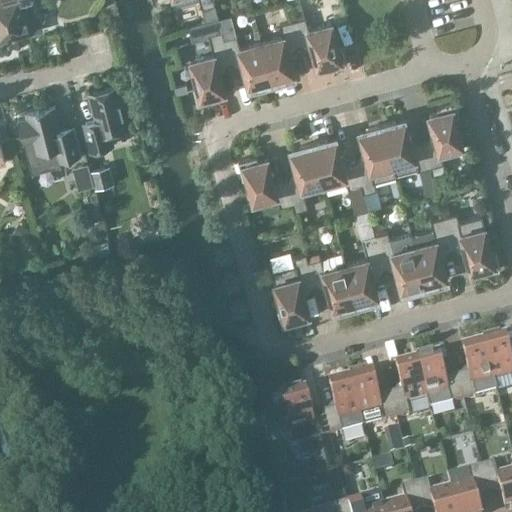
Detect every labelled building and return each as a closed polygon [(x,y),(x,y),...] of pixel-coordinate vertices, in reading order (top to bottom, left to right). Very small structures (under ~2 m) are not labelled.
[(38,15),(33,0),(0,0),(0,40),(30,33),(26,19),(38,15)] [(213,0),(174,0),(176,6),(197,0),(199,0),(202,9),(215,5),(213,0)] [(293,21),(299,45),(311,42),(318,67),(327,65),(328,70),(347,64),(342,46),(338,47),(332,23),(309,29),(306,17),(293,21)] [(287,48),(299,45),(293,21),(280,24),(283,36),(261,41),(272,82),(285,79),(285,76),(294,73),(287,48)] [(230,63),(224,39),(222,31),(209,35),(214,54),(191,60),(197,85),(193,86),(198,104),(217,99),(216,95),(225,92),(219,66),(230,63)] [(272,82),(261,41),(240,47),(237,36),(224,39),(230,63),(242,60),(249,86),(258,83),(259,86),(272,82)] [(97,120),(84,124),(91,151),(114,145),(111,132),(128,127),(122,104),(127,103),(124,89),(119,91),(117,86),(89,93),(97,120)] [(424,143),(430,167),(432,175),(445,172),(440,152),(464,146),(457,122),(461,121),(456,102),(437,108),(438,112),(429,115),(436,140),(424,143)] [(26,117),(18,120),(33,174),(33,173),(59,166),(59,167),(61,167),(59,161),(81,155),(74,128),(62,131),(55,106),(40,110),(40,107),(25,111),(26,117)] [(430,167),(424,143),(412,146),(405,121),(396,123),(395,121),(382,124),(393,165),(396,175),(417,169),(418,171),(430,167)] [(393,165),(382,124),(369,128),(369,131),(360,133),(367,158),(355,161),(361,186),(362,186),(364,193),(377,190),(375,182),(396,176),(396,175),(393,165)] [(361,186),(355,161),(343,164),(337,139),(327,142),(327,139),(313,143),(324,183),(346,177),(351,197),(364,193),(362,186),(361,186)] [(303,189),(324,183),(313,143),(300,146),(301,149),(291,151),(298,177),(286,180),(293,204),(295,212),(308,208),(303,189)] [(293,204),(286,180),(275,183),(268,158),(258,160),(257,155),(238,160),(243,179),(247,178),(253,202),(277,196),(280,207),(293,204)] [(114,184),(110,165),(90,170),(95,189),(114,184)] [(446,225),(452,249),(464,246),(471,271),(480,269),(481,274),(500,269),(495,250),(492,251),(482,215),(458,222),(456,214),(444,217),(446,225)] [(441,252),(452,249),(446,225),(444,217),(431,221),(434,230),(412,236),(414,246),(425,286),(439,283),(438,280),(447,278),(441,252)] [(425,286),(414,246),(393,251),(388,232),(375,235),(377,243),(383,268),(395,265),(402,290),(411,287),(412,290),(425,286)] [(383,268),(377,243),(375,235),(362,239),(367,258),(346,264),(356,305),(370,301),(369,298),(378,296),(372,271),(383,268)] [(315,286),(308,261),(306,254),(293,257),(295,265),(272,271),(281,307),(278,308),(282,326),(301,321),(300,317),(310,314),(303,289),(315,286)] [(356,305),(346,264),(324,270),(321,258),(308,261),(315,286),(326,283),(333,308),(342,306),(343,308),(356,305)] [(511,362),(511,363),(505,339),(501,341),(500,338),(482,342),(483,345),(484,345),(493,381),(494,381),(511,376),(511,362)] [(484,345),(483,345),(478,347),(477,344),(466,347),(467,350),(462,351),(468,374),(457,377),(463,402),(497,393),(494,381),(493,381),(484,345)] [(463,402),(457,377),(445,380),(439,357),(434,358),(433,355),(415,360),(416,363),(417,363),(427,399),(426,399),(429,411),(463,402)] [(426,399),(427,399),(417,363),(416,363),(396,369),(402,392),(390,395),(396,419),(410,416),(406,404),(426,399)] [(396,419),(390,395),(378,398),(372,375),(367,376),(366,373),(348,378),(349,381),(350,381),(360,417),(361,416),(364,428),(383,423),(396,419)] [(361,416),(360,417),(350,381),(349,381),(329,386),(335,410),(323,413),(330,437),(364,428),(361,416)] [(330,437),(323,413),(312,416),(305,393),(302,393),(302,390),(283,395),(284,398),(281,399),(283,409),(279,410),(283,423),(287,422),(293,446),(317,440),(317,441),(330,437)] [(0,428),(0,446),(5,462),(16,458),(5,427),(0,428)] [(318,451),(324,473),(338,469),(332,447),(318,451)] [(511,511),(511,471),(497,475),(494,464),(481,467),(487,492),(499,488),(505,511),(510,510),(510,511),(511,511)] [(480,511),(476,495),(487,492),(481,467),(468,471),(471,482),(451,488),(456,511),(480,511)] [(456,511),(451,488),(430,493),(427,481),(414,485),(421,509),(432,506),(433,511),(456,511)] [(409,511),(421,509),(414,485),(401,488),(404,500),(384,505),(385,511),(409,511)] [(385,511),(384,505),(363,511),(360,499),(347,502),(349,511),(385,511)] [(349,511),(347,502),(311,511),(349,511)]
